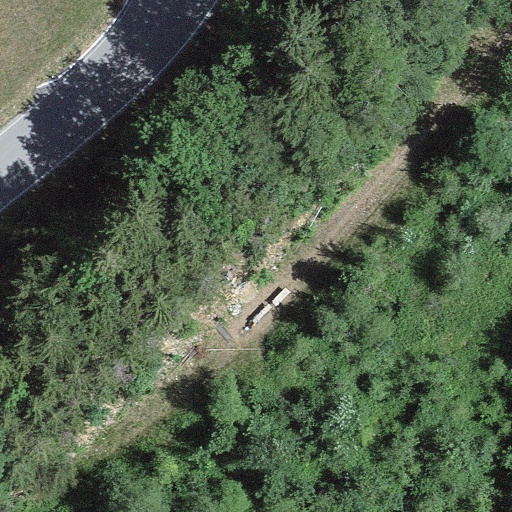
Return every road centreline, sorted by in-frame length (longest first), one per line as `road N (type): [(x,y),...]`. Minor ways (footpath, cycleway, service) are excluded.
road 1 (track): [(43,511),(511,0)]
road 2 (tertiary): [(173,0),(119,72),(0,173)]
